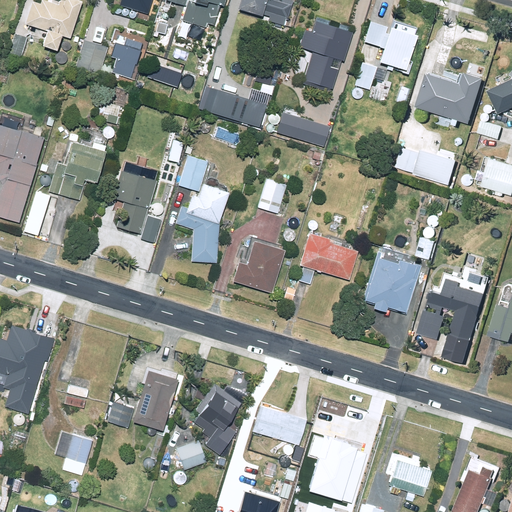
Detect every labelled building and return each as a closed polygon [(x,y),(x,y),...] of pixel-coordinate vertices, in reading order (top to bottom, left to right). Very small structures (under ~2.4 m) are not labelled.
[(67,34),(77,0),(55,0),(55,1),(52,0),(37,0),(38,0),(37,0),(28,0),(22,20),(42,26),(38,40),(52,45),(56,31),(67,34)] [(119,0),(119,3),(150,11),(153,0),(119,0)] [(175,0),(185,3),(181,18),(204,24),(205,20),(211,22),(218,0),(221,1),(221,0),(175,0)] [(259,12),(262,0),(234,0),(234,4),(259,12)] [(262,0),(259,12),(268,14),(267,18),(282,22),(284,16),(285,16),(288,5),(293,7),(295,1),(291,0),(262,0)] [(402,65),(413,29),(411,29),(413,22),(389,15),(391,10),(371,4),(366,20),(385,25),(375,57),(402,65)] [(341,57),(350,28),(345,27),(346,22),(337,20),(337,24),(312,17),(309,29),(302,26),(297,43),(299,43),(296,52),(302,54),(305,45),(310,47),(301,81),(329,90),(339,56),(341,57)] [(163,31),(165,21),(155,19),(154,29),(163,31)] [(19,55),(25,34),(12,31),(7,51),(19,55)] [(109,76),(117,48),(81,38),(81,40),(75,38),(70,59),(75,60),(73,66),(109,76)] [(219,66),(222,56),(214,53),(211,64),(219,66)] [(360,60),(353,83),(368,88),(375,64),(373,64),(374,59),(363,56),(362,60),(360,60)] [(511,65),(508,70),(511,73),(511,74),(503,78),(501,74),(496,76),(498,81),(486,87),(497,110),(511,103),(511,65)] [(413,102),(467,119),(482,74),(463,68),(462,70),(459,69),(458,74),(444,69),(442,74),(424,68),(413,102)] [(274,77),(263,75),(260,91),(272,93),(274,77)] [(205,84),(198,103),(258,124),(265,104),(205,84)] [(395,102),(404,106),(409,91),(400,87),(395,102)] [(368,96),(383,101),(386,93),(371,88),(368,96)] [(105,119),(118,122),(121,112),(116,111),(118,105),(104,101),(102,110),(94,108),(92,114),(105,117),(105,119)] [(274,130),(322,145),(328,125),(281,109),(274,130)] [(47,114),(44,122),(51,125),(54,117),(47,114)] [(477,130),(498,137),(501,125),(480,119),(477,130)] [(41,134),(0,122),(0,181),(0,214),(16,220),(34,161),(33,161),(41,134)] [(93,178),(102,147),(100,147),(102,142),(88,138),(87,142),(75,139),(77,135),(70,132),(67,144),(54,140),(49,157),(56,159),(52,173),(51,173),(46,188),(78,198),(84,177),(91,179),(91,177),(93,178)] [(179,160),(183,137),(172,135),(167,157),(179,160)] [(185,143),(183,151),(189,153),(191,145),(185,143)] [(402,146),(397,164),(450,179),(455,161),(402,146)] [(323,152),(313,150),(311,157),(321,159),(323,152)] [(184,203),(179,202),(173,219),(191,225),(189,257),(214,259),(217,220),(214,219),(225,188),(199,180),(206,159),(186,152),(181,165),(180,164),(177,172),(179,173),(176,183),(195,189),(194,192),(188,190),(184,203)] [(511,187),(511,162),(488,155),(484,170),(477,168),(474,176),(482,178),(481,183),(496,188),(495,192),(502,194),(503,191),(510,193),(511,187)] [(138,230),(154,177),(151,176),(154,167),(145,164),(146,158),(139,156),(138,162),(123,158),(120,167),(117,166),(110,194),(122,197),(114,223),(138,230)] [(284,183),(264,176),(255,205),(275,211),(284,183)] [(294,197),(304,200),(306,194),(296,191),(294,197)] [(153,240),(159,217),(145,213),(139,237),(153,240)] [(346,276),(352,255),(354,256),(355,253),(353,252),(355,247),(338,243),(340,239),(306,229),(296,261),(314,266),(313,268),(317,269),(317,267),(346,276)] [(282,245),(275,243),(276,242),(250,234),(246,245),(239,243),(229,277),(268,289),(282,245)] [(429,258),(434,239),(419,235),(415,254),(429,258)] [(405,312),(418,264),(411,262),(412,259),(394,254),(395,249),(376,243),(374,252),(372,251),(360,295),(371,298),(369,303),(382,306),(382,305),(405,312)] [(483,292),(458,283),(459,279),(443,273),(438,289),(430,286),(425,302),(436,306),(435,311),(424,307),(416,331),(436,338),(444,313),(440,312),(442,304),(455,308),(447,332),(443,330),(437,350),(462,359),(477,314),(476,314),(483,292)] [(511,289),(508,304),(496,300),(487,331),(508,337),(511,329),(511,289)] [(48,358),(55,334),(11,321),(7,335),(0,332),(0,370),(7,372),(4,384),(10,386),(5,401),(29,408),(44,357),(48,358)] [(158,425),(174,375),(144,365),(131,406),(111,400),(105,418),(125,424),(128,416),(158,425)] [(198,411),(192,419),(201,426),(200,429),(208,435),(203,441),(217,452),(234,429),(224,422),(239,401),(212,381),(192,407),(198,411)] [(63,401),(82,405),(83,397),(65,393),(63,401)] [(249,427),(296,442),(304,416),(257,401),(249,427)] [(23,421),(15,419),(13,424),(21,427),(23,421)] [(318,448),(306,487),(350,500),(366,448),(356,445),(357,440),(329,431),(323,450),(318,448)] [(71,432),(60,467),(79,473),(83,462),(84,462),(91,438),(71,432)] [(196,438),(174,445),(181,467),(203,460),(196,438)] [(421,493),(429,468),(419,465),(420,461),(392,452),(385,472),(388,473),(385,481),(389,483),(387,489),(394,491),(396,488),(400,490),(401,487),(421,493)] [(451,509),(458,511),(475,511),(480,501),(491,506),(497,492),(487,487),(491,477),(489,476),(493,468),(483,463),(480,471),(470,466),(469,468),(464,466),(460,476),(465,478),(451,509)] [(18,469),(20,476),(27,474),(24,466),(18,469)] [(292,479),(295,469),(287,467),(284,476),(292,479)] [(147,475),(131,470),(124,493),(140,498),(147,475)] [(310,499),(305,511),(339,511),(341,508),(310,499)] [(380,511),(382,508),(359,501),(356,511),(380,511)]
